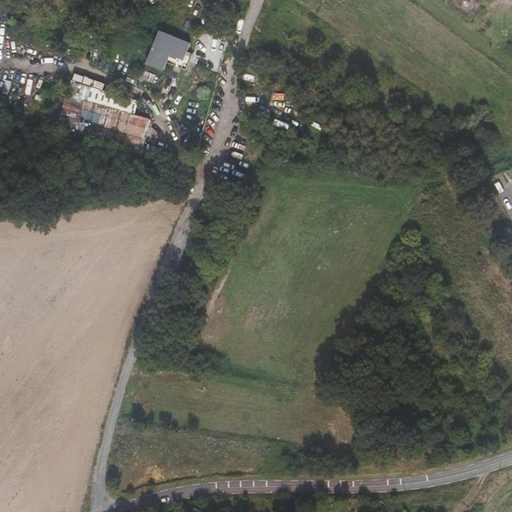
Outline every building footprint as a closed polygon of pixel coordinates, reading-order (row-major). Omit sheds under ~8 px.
[(156,0),(146,0),(144,6),(157,13),(162,3),(156,0)] [(158,35),(148,63),(165,69),(169,62),(171,57),(183,61),(187,51),(190,46),(158,35)] [(183,61),(171,57),(169,62),(188,70),(194,54),(187,51),(183,61)] [(62,121),(59,133),(142,155),(152,119),(136,114),(140,100),(72,82),(62,121)] [(47,117),(43,129),(59,133),(62,121),(47,117)]
